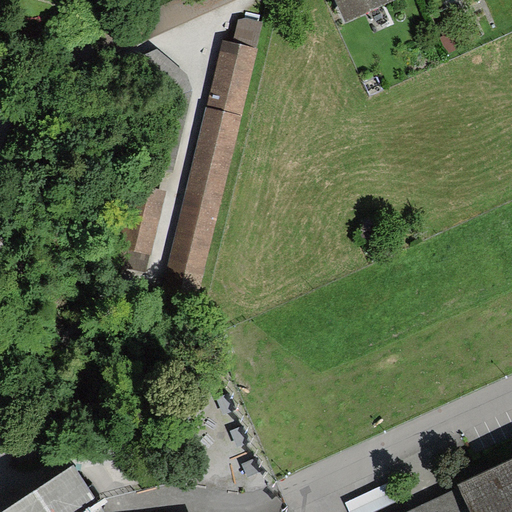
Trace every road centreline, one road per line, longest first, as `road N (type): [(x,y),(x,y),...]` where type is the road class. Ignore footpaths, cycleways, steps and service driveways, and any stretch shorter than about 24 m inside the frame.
road 1 (unknown): [(279,499),(172,487),(81,464),(35,462),(0,472)]
road 2 (residential): [(279,499),(511,390)]
